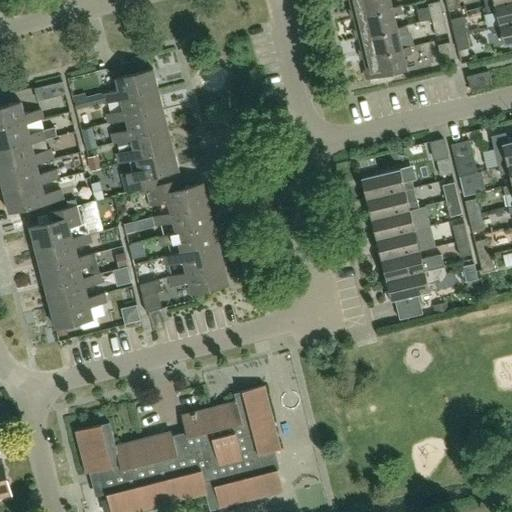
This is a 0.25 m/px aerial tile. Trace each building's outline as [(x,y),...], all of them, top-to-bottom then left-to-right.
[(349,0),(354,17),(399,5),(392,7),(390,0),(349,0)] [(458,0),(445,0),(448,10),(460,7),(458,0)] [(511,0),(502,0),(494,2),(485,4),(487,12),(496,10),(499,22),(511,19),(511,0)] [(440,1),(428,4),(432,20),(444,17),(440,1)] [(354,17),(359,37),(404,25),(397,26),(394,14),(401,12),(399,5),(354,17)] [(444,17),(432,20),(436,35),(448,33),(444,17)] [(454,35),(466,32),(462,17),(451,20),(454,35)] [(511,19),(499,22),(490,25),(492,33),(501,30),(504,44),(511,42),(511,19)] [(359,37),(364,57),(409,45),(402,47),(399,34),(406,33),(404,25),(359,37)] [(470,48),(466,32),(454,35),(458,51),(470,48)] [(450,42),(438,45),(442,61),(454,58),(450,42)] [(409,45),(364,57),(370,78),(407,68),(403,54),(411,52),(409,45)] [(104,102),(120,98),(158,89),(152,68),(115,77),(118,89),(102,93),(104,102)] [(489,71),(467,76),(470,90),(492,85),(489,71)] [(63,82),(35,88),(37,101),(66,94),(63,82)] [(109,122),(125,118),(163,108),(158,89),(120,98),(123,109),(107,112),(109,122)] [(0,128),(26,122),(43,118),(41,109),(23,113),(21,101),(0,106),(0,128)] [(163,108),(125,118),(127,129),(112,133),(114,142),(130,138),(168,128),(163,108)] [(26,122),(0,128),(0,149),(31,142),(48,137),(57,135),(55,126),(28,132),(26,122)] [(92,127),(81,130),(86,150),(97,147),(92,127)] [(119,162),(135,158),(173,148),(168,128),(130,138),(133,148),(116,152),(119,162)] [(498,166),(511,162),(511,141),(506,142),(504,133),(490,137),(498,166)] [(459,176),(471,173),(467,159),(474,157),(469,140),(451,145),(459,176)] [(31,142),(0,149),(0,170),(35,162),(35,161),(53,157),(51,148),(33,152),(31,142)] [(173,148),(135,158),(138,169),(121,173),(126,192),(146,187),(160,184),(158,174),(178,169),(173,148)] [(98,155),(87,158),(91,172),(102,169),(98,155)] [(440,175),(452,173),(448,157),(436,160),(440,175)] [(399,169),(361,178),(366,199),(414,187),(412,180),(417,179),(413,159),(398,163),(399,169)] [(35,162),(0,170),(0,174),(4,190),(41,181),(58,177),(56,168),(38,172),(35,162)] [(511,184),(511,183),(511,162),(498,166),(500,174),(509,172),(511,184)] [(477,173),(471,174),(471,173),(459,176),(464,196),(482,192),(477,173)] [(181,178),(160,184),(146,187),(151,205),(167,201),(170,213),(208,203),(203,183),(183,188),(181,178)] [(41,181),(4,190),(9,211),(63,198),(60,188),(43,192),(41,181)] [(100,181),(91,183),(95,200),(104,198),(100,181)] [(446,200),(458,197),(454,183),(443,185),(446,200)] [(511,183),(511,184),(503,186),(505,194),(511,192),(511,183)] [(414,187),(366,199),(371,219),(409,210),(419,207),(414,187)] [(458,197),(446,200),(450,216),(462,214),(458,197)] [(477,198),(465,201),(469,216),(481,213),(477,198)] [(173,221),(176,232),(213,223),(208,203),(170,213),(154,217),(156,226),(173,221)] [(50,221),(31,226),(36,247),(90,233),(85,213),(83,204),(48,212),(50,221)] [(409,210),(371,219),(376,240),(414,230),(424,228),(422,220),(412,222),(409,210)] [(481,213),(469,216),(473,232),(485,230),(481,213)] [(213,223),(176,232),(159,237),(161,246),(178,241),(181,252),(218,243),(213,223)] [(456,241),(468,238),(464,223),(452,226),(456,241)] [(414,230),(376,240),(381,259),(419,250),(429,248),(427,240),(417,242),(414,230)] [(90,233),(36,247),(42,267),(95,253),(78,257),(75,246),(92,242),(90,233)] [(468,238),(456,241),(460,257),(472,254),(468,238)] [(487,239),(475,242),(479,256),(490,253),(487,239)] [(183,261),(186,272),(224,263),(218,243),(181,252),(164,256),(166,266),(183,261)] [(419,250),(381,259),(386,279),(444,265),(441,254),(421,259),(419,250)] [(95,253),(42,267),(47,286),(100,273),(98,262),(95,253)] [(490,253),(479,256),(483,273),(494,270),(490,253)] [(224,263),(186,272),(169,276),(171,285),(188,281),(191,293),(229,283),(224,263)] [(475,264),(463,267),(466,283),(478,280),(475,264)] [(436,281),(441,280),(446,273),(444,265),(386,279),(391,300),(395,299),(399,318),(423,313),(418,293),(438,288),(436,281)] [(100,273),(47,286),(52,306),(88,297),(85,286),(103,282),(100,273)] [(159,279),(139,284),(142,296),(162,291),(159,279)] [(88,297),(52,306),(57,327),(80,321),(81,327),(84,328),(99,324),(97,316),(93,317),(90,307),(108,302),(105,293),(88,297)] [(94,483),(103,480),(111,511),(134,511),(207,493),(211,509),(283,491),(275,459),(269,461),(266,451),(280,448),(264,385),(233,393),(235,402),(182,416),(187,436),(173,440),(171,431),(116,446),(110,422),(75,431),(86,472),(91,471),(94,483)] [(0,494),(9,493),(1,461),(0,460),(0,494)]
